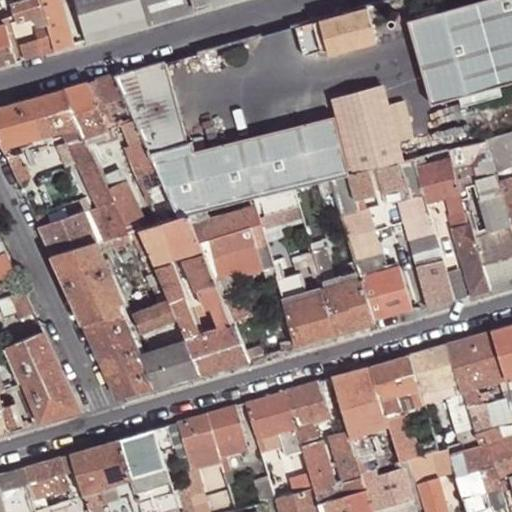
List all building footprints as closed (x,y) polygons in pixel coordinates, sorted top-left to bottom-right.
[(18,20),(44,13),(40,0),(19,0),(12,2),(18,20)] [(50,35),(54,50),(73,44),(60,0),(40,0),(44,13),(50,35)] [(76,0),(88,40),(146,23),(139,0),(76,0)] [(139,0),(146,23),(226,0),(139,0)] [(417,9),(419,18),(410,20),(434,103),(463,95),(466,104),(507,92),(504,83),(511,81),(511,0),(487,0),(439,14),(437,4),(417,9)] [(378,40),(368,2),(296,22),(304,56),(329,50),(330,54),(378,40)] [(387,15),(389,20),(391,21),(396,21),(399,17),(399,16),(398,11),(394,9),(389,11),(387,15)] [(0,64),(17,60),(5,23),(0,24),(0,64)] [(36,55),(54,50),(50,35),(40,38),(43,44),(34,46),(36,55)] [(153,84),(172,79),(167,59),(147,65),(153,84)] [(152,151),(189,139),(172,79),(153,84),(147,65),(115,74),(136,118),(152,151)] [(117,124),(125,122),(136,118),(115,74),(96,79),(117,124)] [(113,126),(117,124),(96,79),(91,80),(113,126)] [(113,126),(91,80),(65,87),(82,123),(88,134),(113,126)] [(388,164),(404,159),(398,139),(414,133),(403,98),(388,102),(383,85),(334,100),(338,115),(355,172),(358,171),(388,164)] [(0,106),(0,139),(3,146),(11,144),(48,133),(64,129),(82,123),(65,87),(7,104),(0,106)] [(355,172),(338,115),(197,150),(194,139),(189,139),(152,151),(182,215),(187,213),(202,209),(252,196),(292,187),(312,183),(331,179),(355,172)] [(163,220),(182,215),(152,151),(136,118),(125,122),(134,142),(133,142),(130,146),(163,220)] [(126,231),(130,230),(134,228),(114,185),(107,174),(92,141),(88,134),(82,123),(64,129),(113,235),(126,231)] [(92,141),(116,132),(113,126),(88,134),(92,141)] [(511,131),(488,139),(497,171),(511,164),(511,131)] [(11,144),(16,153),(52,142),(48,133),(11,144)] [(491,220),(510,214),(500,179),(497,171),(488,139),(469,143),(449,147),(452,157),(455,166),(475,162),(479,181),(491,220)] [(3,146),(19,182),(29,179),(29,177),(31,176),(27,166),(23,166),(16,153),(11,144),(3,146)] [(417,168),(414,157),(404,159),(388,164),(430,308),(454,300),(447,273),(441,252),(436,237),(431,219),(426,203),(417,168)] [(461,186),(455,166),(452,157),(417,168),(426,203),(441,198),(462,192),(461,186)] [(468,185),(479,181),(475,162),(455,166),(461,186),(468,185)] [(107,174),(114,185),(129,180),(124,168),(107,174)] [(387,269),(358,171),(355,172),(331,179),(361,277),(387,269)] [(510,214),(510,217),(511,216),(511,175),(500,179),(510,214)] [(134,228),(139,226),(151,223),(129,180),(114,185),(134,228)] [(467,208),(473,206),(468,185),(461,186),(462,192),(465,201),(467,208)] [(295,195),(292,187),(252,196),(255,205),(295,195)] [(444,208),(465,201),(462,192),(441,198),(444,208)] [(27,198),(35,214),(42,211),(34,195),(27,198)] [(441,198),(426,203),(431,219),(446,215),(444,208),(441,198)] [(206,221),(202,209),(187,213),(193,226),(202,248),(205,252),(208,260),(256,244),(260,258),(270,254),(255,205),(206,221)] [(475,236),(482,234),(473,206),(467,208),(471,223),(475,236)] [(86,211),(99,240),(107,237),(92,208),(86,211)] [(40,226),(54,255),(99,240),(86,211),(84,209),(48,223),(40,226)] [(35,214),(40,226),(48,223),(42,211),(35,214)] [(193,226),(187,213),(182,215),(163,220),(158,221),(151,223),(139,226),(154,262),(169,257),(183,254),(196,249),(202,248),(193,226)] [(474,294),(490,289),(475,236),(471,223),(455,228),(474,294)] [(511,282),(511,225),(482,234),(475,236),(490,289),(511,282)] [(130,230),(163,302),(170,299),(154,262),(139,226),(134,228),(130,230)] [(107,237),(99,240),(100,246),(129,236),(126,231),(113,235),(107,237)] [(436,237),(441,252),(452,248),(447,234),(436,237)] [(54,255),(85,324),(122,313),(120,308),(122,307),(121,302),(123,302),(100,246),(99,240),(54,255)] [(0,256),(9,253),(3,242),(0,242),(0,256)] [(230,273),(234,271),(254,263),(254,260),(260,258),(256,244),(208,260),(214,273),(222,269),(228,269),(230,273)] [(324,246),(312,249),(320,273),(324,272),(331,269),(324,246)] [(197,254),(196,249),(183,254),(185,259),(197,254)] [(208,260),(205,252),(197,254),(185,259),(208,310),(213,308),(221,328),(236,322),(214,273),(208,260)] [(0,278),(1,278),(17,271),(9,253),(0,256),(0,278)] [(271,259),(270,254),(260,258),(254,260),(254,263),(257,273),(263,270),(273,266),(271,259)] [(171,301),(185,296),(169,257),(154,262),(170,299),(171,301)] [(265,276),(276,273),(273,266),(263,270),(265,276)] [(387,269),(361,277),(373,318),(413,306),(400,266),(392,269),(387,270),(387,269)] [(252,360),(266,356),(261,344),(265,341),(234,271),(230,273),(228,269),(222,269),(214,273),(236,322),(252,360)] [(447,273),(454,300),(468,296),(461,270),(447,273)] [(17,292),(25,290),(17,271),(1,278),(8,295),(17,292)] [(358,328),(376,323),(373,318),(361,277),(343,282),(358,328)] [(358,328),(343,282),(324,287),(326,293),(338,334),(358,328)] [(326,293),(324,287),(301,295),(302,301),(285,306),(297,346),(338,334),(326,293)] [(35,335),(45,331),(25,290),(17,292),(35,335)] [(183,328),(187,339),(201,334),(185,296),(171,301),(177,317),(183,328)] [(142,332),(177,317),(171,301),(170,299),(163,302),(135,314),(142,332)] [(120,397),(156,387),(142,356),(122,313),(85,324),(120,397)] [(202,374),(252,360),(236,322),(221,328),(201,334),(187,339),(202,374)] [(511,378),(511,324),(493,331),(508,380),(511,378)] [(177,343),(187,339),(183,328),(172,332),(177,343)] [(81,408),(45,331),(35,335),(11,346),(12,350),(41,414),(44,419),(81,408)] [(493,331),(448,343),(460,382),(463,390),(480,387),(508,380),(493,331)] [(156,387),(202,374),(187,339),(177,343),(170,345),(165,347),(151,351),(142,356),(156,387)] [(448,343),(410,354),(421,388),(422,392),(460,382),(448,343)] [(0,354),(12,350),(11,346),(0,349),(0,354)] [(410,354),(372,365),(379,386),(383,400),(400,394),(421,388),(410,354)] [(372,365),(333,377),(339,398),(356,393),(361,391),(379,386),(372,365)] [(321,380),(304,385),(315,422),(332,417),(321,380)] [(460,382),(422,392),(423,398),(425,403),(463,392),(463,390),(460,382)] [(301,442),(308,440),(318,437),(313,422),(315,422),(304,385),(286,390),(297,427),(298,433),(301,440),(301,442)] [(383,400),(379,386),(361,391),(369,414),(386,409),(383,400)] [(480,387),(463,390),(463,392),(467,404),(481,403),(480,387)] [(422,392),(421,388),(400,394),(403,403),(419,400),(423,398),(422,392)] [(286,390),(247,401),(257,438),(297,427),(286,390)] [(467,404),(463,392),(455,395),(459,410),(468,408),(467,404)] [(356,393),(339,398),(347,426),(349,431),(366,426),(356,393)] [(400,394),(383,400),(386,409),(387,413),(402,409),(404,408),(403,403),(400,394)] [(0,431),(11,428),(3,406),(1,402),(0,397),(0,431)] [(3,406),(16,403),(15,398),(1,402),(3,406)] [(11,428),(24,425),(16,403),(3,406),(11,428)] [(475,428),(475,431),(494,427),(486,403),(481,403),(467,404),(468,408),(475,428)] [(223,408),(208,413),(217,445),(246,437),(237,404),(223,408)] [(426,408),(421,409),(419,410),(423,419),(430,417),(426,408)] [(468,408),(459,410),(451,411),(457,432),(475,428),(468,408)] [(386,409),(369,414),(374,430),(391,425),(389,419),(387,414),(387,413),(386,409)] [(389,419),(404,415),(402,409),(387,413),(387,414),(389,419)] [(195,416),(179,421),(188,453),(217,445),(208,413),(195,416)] [(403,460),(410,458),(421,455),(418,445),(408,413),(404,415),(389,419),(391,425),(397,446),(401,460),(403,460)] [(33,422),(44,419),(41,414),(32,416),(33,422)] [(161,426),(120,437),(133,477),(136,490),(141,507),(142,511),(160,511),(156,496),(174,490),(159,436),(163,434),(161,426)] [(356,453),(357,457),(373,452),(366,426),(349,431),(356,453)] [(487,436),(489,444),(503,439),(498,426),(494,427),(475,431),(477,438),(486,435),(487,436)] [(257,438),(261,451),(301,440),(298,433),(297,427),(257,438)] [(331,437),(336,458),(356,453),(349,431),(331,437)] [(439,450),(449,448),(448,447),(477,438),(475,431),(437,442),(439,450)] [(511,472),(511,436),(503,439),(489,444),(498,477),(511,472)] [(120,437),(89,447),(101,486),(107,485),(126,478),(133,477),(120,437)] [(421,455),(433,451),(439,450),(437,442),(436,439),(418,445),(421,455)] [(319,505),(339,498),(323,440),(309,444),(302,446),(311,477),(313,487),(319,505)] [(502,487),(498,477),(489,444),(470,449),(466,450),(473,474),(483,471),(488,491),(502,487)] [(217,445),(188,453),(193,468),(217,461),(221,459),(221,458),(220,456),(219,451),(217,445)] [(85,495),(92,492),(102,490),(101,486),(89,447),(72,452),(85,495)] [(440,476),(455,471),(451,455),(449,448),(439,450),(433,451),(440,476)] [(463,498),(481,493),(488,491),(483,471),(473,474),(466,450),(451,455),(455,471),(463,498)] [(419,482),(440,476),(433,451),(421,455),(410,458),(417,483),(419,482)] [(357,457),(361,472),(375,468),(378,468),(374,453),(373,452),(357,457)] [(347,496),(366,491),(363,480),(361,472),(357,457),(356,453),(336,458),(347,496)] [(234,454),(221,458),(221,459),(223,466),(225,472),(230,471),(238,469),(234,454)] [(62,455),(24,466),(33,497),(33,498),(45,495),(71,487),(62,455)] [(414,497),(420,495),(417,483),(410,458),(403,460),(406,468),(414,497)] [(399,470),(406,468),(403,460),(401,460),(396,462),(399,470)] [(24,466),(0,473),(0,506),(4,505),(17,503),(33,497),(24,466)] [(361,472),(363,480),(378,476),(375,468),(361,472)] [(372,509),(414,497),(406,468),(399,470),(378,476),(363,480),(366,491),(372,509)] [(191,499),(194,511),(207,511),(197,476),(185,480),(187,487),(191,499)] [(449,511),(440,476),(419,482),(427,511),(449,511)] [(136,490),(133,477),(126,478),(130,492),(136,490)] [(294,492),(313,487),(311,477),(292,483),(294,492)] [(275,498),(294,492),(292,483),(271,489),(275,498)] [(107,485),(101,486),(102,490),(105,501),(111,499),(107,485)] [(183,501),(191,499),(187,487),(180,488),(183,501)] [(265,489),(268,501),(275,498),(271,489),(271,487),(265,489)] [(320,511),(319,505),(313,487),(294,492),(275,498),(278,511),(320,511)] [(141,507),(136,490),(130,492),(126,493),(131,510),(141,507)] [(372,511),(372,509),(366,491),(347,496),(339,498),(319,505),(320,511),(372,511)] [(96,511),(95,507),(92,497),(92,492),(85,495),(89,509),(90,511),(96,511)] [(467,511),(469,511),(486,507),(481,493),(463,498),(467,511)] [(221,498),(224,511),(227,511),(235,510),(231,494),(221,498)] [(33,498),(37,509),(45,506),(48,505),(45,495),(33,498)] [(407,511),(423,507),(420,495),(414,497),(372,509),(372,511),(407,511)] [(37,511),(37,509),(33,498),(33,497),(17,503),(19,511),(23,511),(28,511),(37,511)]
